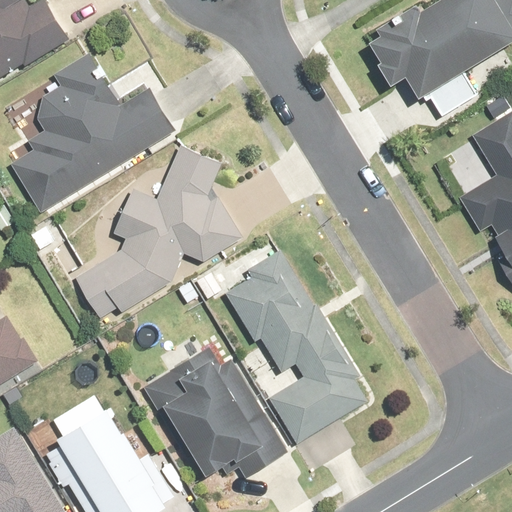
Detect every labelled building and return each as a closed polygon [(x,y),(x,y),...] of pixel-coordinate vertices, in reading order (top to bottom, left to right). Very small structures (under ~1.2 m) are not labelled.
[(0,0),(0,73),(65,34),(45,0),(36,0),(26,6),(22,0),(0,0)] [(416,93),(423,102),(429,98),(439,113),(472,92),(455,67),(511,28),(511,0),(435,0),(413,15),(408,7),(384,22),(384,23),(363,37),(376,58),(371,61),(387,85),(400,76),(413,95),(416,93)] [(10,163),(37,208),(171,128),(145,86),(117,103),(87,53),(53,74),(57,81),(23,101),(41,129),(27,138),(34,149),(10,163)] [(511,112),(499,93),(482,104),(492,118),(471,132),(498,173),(453,201),(475,234),(496,221),(502,230),(490,238),(507,265),(498,270),(511,291),(511,112)] [(171,284),(168,278),(220,251),(223,257),(242,247),(218,200),(205,207),(220,163),(173,146),(156,195),(126,186),(112,233),(124,236),(121,249),(72,274),(97,321),(171,284)] [(311,306),(276,249),(247,266),(253,276),(224,293),(253,341),(259,337),(281,372),(295,364),(301,376),(268,396),(294,439),(363,396),(352,377),(358,373),(315,304),(311,306)] [(0,383),(34,362),(20,341),(16,343),(1,318),(0,318),(0,383)] [(286,452),(231,358),(219,365),(208,346),(184,360),(188,367),(175,375),(171,367),(143,384),(156,405),(157,405),(196,473),(229,454),(232,459),(251,447),(263,465),(286,452)] [(62,488),(67,485),(82,511),(150,511),(170,500),(142,455),(153,448),(140,426),(120,437),(102,407),(49,440),(53,447),(41,453),(62,488)] [(63,511),(12,426),(0,433),(0,511),(63,511)]
